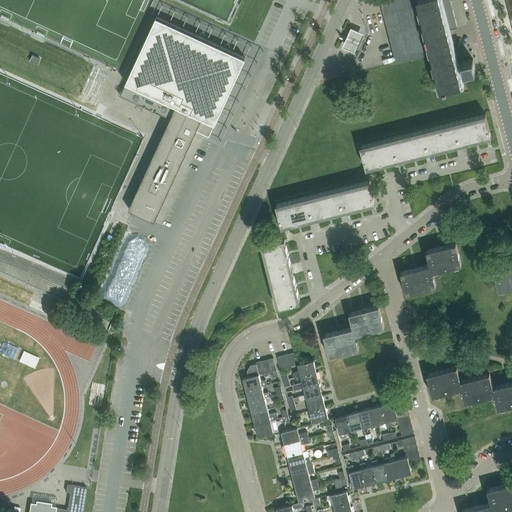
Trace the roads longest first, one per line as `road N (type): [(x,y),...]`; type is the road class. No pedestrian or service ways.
road 1 (tertiary): [(158,511),(193,332),(344,0)]
road 2 (residential): [(256,511),(226,396),(228,365),(242,344),(321,304)]
road 3 (residential): [(444,501),(381,256)]
road 4 (residential): [(321,304),(306,242),(395,219)]
road 5 (tertiary): [(511,140),(476,0)]
road 6 (residential): [(395,219),(387,185),(492,158)]
road 7 (residential): [(407,236),(465,191),(511,179)]
